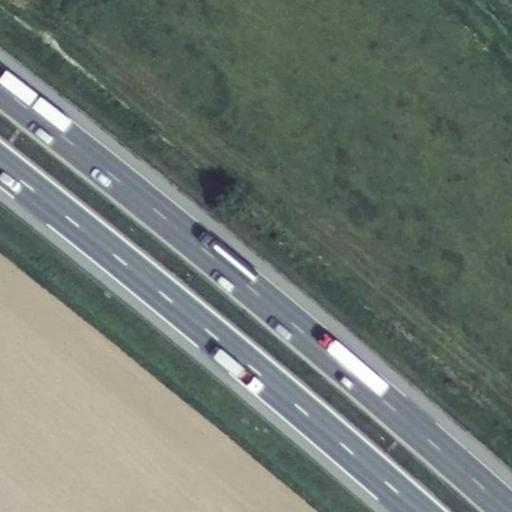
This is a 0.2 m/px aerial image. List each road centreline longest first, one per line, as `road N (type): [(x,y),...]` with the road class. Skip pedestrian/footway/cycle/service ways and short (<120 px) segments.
road 1 (motorway): [(508,511),(265,301),(0,88)]
road 2 (motorway): [(0,165),(418,511)]
